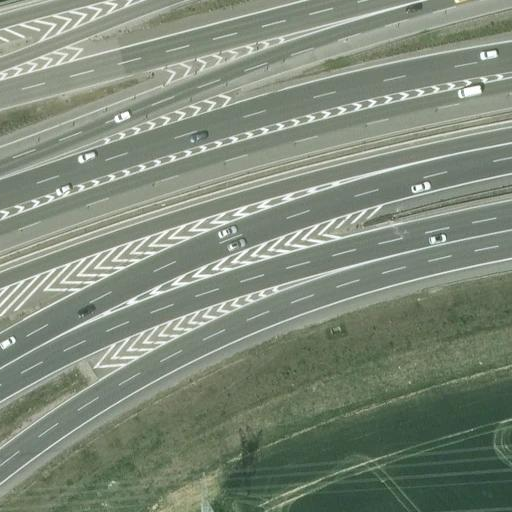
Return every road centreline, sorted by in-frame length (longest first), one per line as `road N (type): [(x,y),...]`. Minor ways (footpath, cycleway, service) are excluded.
road 1 (motorway): [(0,464),(178,350),(321,293),(511,233)]
road 2 (motorway): [(0,351),(163,266),(266,226),(511,156)]
road 3 (motorway): [(0,382),(224,286),(511,215)]
road 4 (motorway): [(511,90),(261,148),(0,233)]
road 5 (motorway): [(0,282),(284,188),(511,141)]
road 6 (motorway): [(511,59),(333,93),(0,191)]
road 7 (motorway): [(493,0),(210,86),(0,168)]
road 8 (motorway): [(391,0),(0,95)]
road 9 (motorway): [(180,0),(0,66)]
